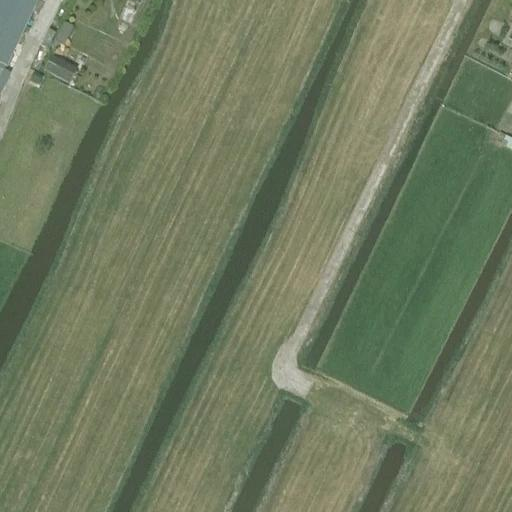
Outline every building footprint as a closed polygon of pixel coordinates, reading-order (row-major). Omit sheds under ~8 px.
[(0,0),(0,67),(6,70),(38,0),(0,0)] [(50,45),(55,35),(48,32),(43,42),(50,45)] [(77,71),(51,57),(43,72),(69,86),(77,71)] [(0,95),(9,75),(0,70),(0,95)] [(29,72),(27,76),(35,80),(37,75),(29,72)]
